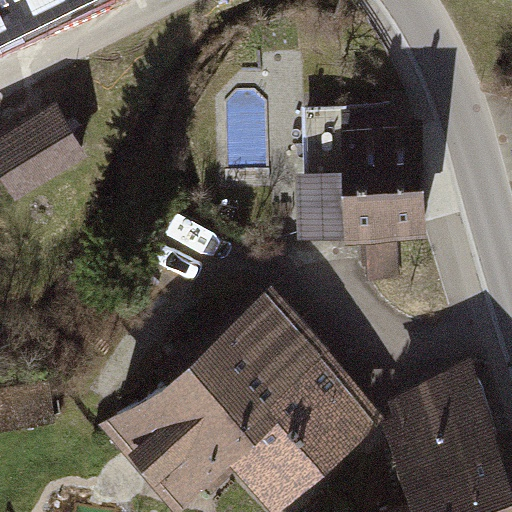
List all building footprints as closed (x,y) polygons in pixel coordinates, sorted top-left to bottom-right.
[(0,0),(0,35),(73,0),(0,0)] [(88,154),(57,101),(0,135),(0,172),(15,197),(88,154)] [(423,117),(340,120),(342,169),(296,171),(298,237),(346,235),(346,240),(364,239),(366,280),(400,279),(399,238),(427,237),(423,117)] [(270,385),(329,337),(273,270),(164,361),(98,402),(177,493),(197,475),(210,490),(242,462),(227,442),(281,398),(270,385)] [(382,401),(329,337),(270,385),(281,398),(227,442),(242,462),(276,501),(384,408),(382,401)] [(453,438),(501,422),(472,343),(390,383),(394,396),(382,401),(384,408),(418,493),(466,477),(453,438)] [(48,379),(0,387),(0,430),(55,421),(48,379)] [(492,471),(511,464),(511,418),(501,422),(453,438),(466,477),(418,493),(376,509),(376,511),(474,511),(470,500),(499,491),(492,471)] [(511,511),(511,464),(492,471),(499,491),(470,500),(474,511),(511,511)]
